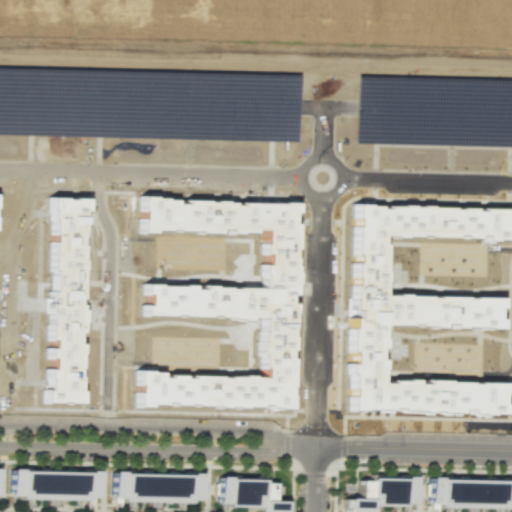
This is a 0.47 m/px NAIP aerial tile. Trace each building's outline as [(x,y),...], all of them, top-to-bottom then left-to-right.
[(7,470),(97,472),(97,499),(7,498),(7,470)] [(109,471),(198,473),(198,500),(108,499),(109,471)] [(401,478),(401,476),(411,476),(411,503),(401,503),(401,505),(370,505),(369,511),(340,511),(340,499),(344,498),(344,497),(356,497),(356,480),(367,480),(367,477),(401,478)] [(426,476),(436,476),(436,478),(504,480),(504,478),(511,478),(511,505),(504,505),(504,508),(435,506),(435,504),(426,503),(426,476)] [(286,511),(259,511),(260,506),(216,506),(216,478),(261,478),(261,482),(270,482),(270,500),(286,500),(286,511)]
